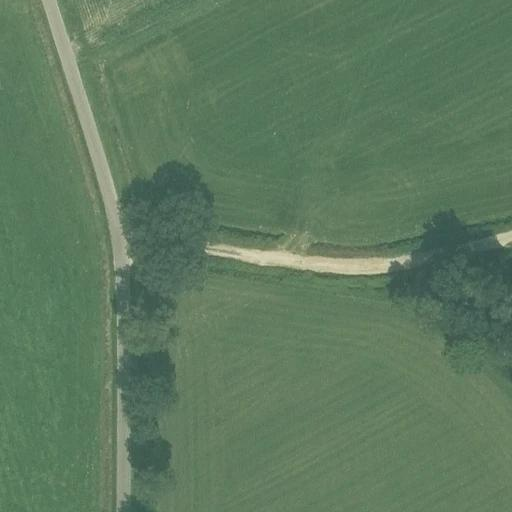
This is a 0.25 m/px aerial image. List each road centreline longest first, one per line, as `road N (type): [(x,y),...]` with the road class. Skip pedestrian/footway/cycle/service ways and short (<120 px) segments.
road 1 (unclassified): [(124,511),(123,248),(48,0)]
road 2 (track): [(511,237),(345,268),(121,238)]
